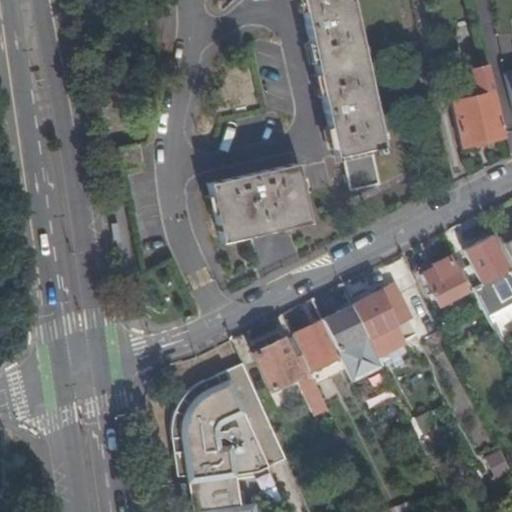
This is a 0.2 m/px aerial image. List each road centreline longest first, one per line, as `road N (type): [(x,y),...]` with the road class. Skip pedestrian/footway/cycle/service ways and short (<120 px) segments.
road 1 (unclassified): [(97,368),(161,350),(511,183)]
road 2 (primary): [(0,9),(60,378)]
road 3 (primary): [(97,368),(42,0)]
road 4 (primary): [(116,511),(97,368)]
road 5 (primary): [(60,378),(74,511)]
